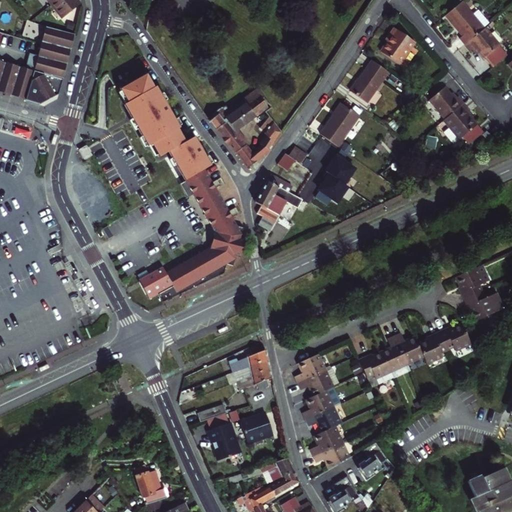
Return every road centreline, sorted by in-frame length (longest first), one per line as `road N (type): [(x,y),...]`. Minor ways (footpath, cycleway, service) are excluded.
road 1 (tertiary): [(511,168),(260,284)]
road 2 (residential): [(245,201),(383,0)]
road 3 (residential): [(245,201),(234,171),(129,27),(99,18)]
road 4 (residential): [(138,340),(59,189),(70,125)]
road 5 (residential): [(213,511),(138,340)]
road 6 (residential): [(274,362),(426,297)]
road 7 (residential): [(504,120),(398,0)]
road 8 (residential): [(274,362),(298,466),(323,511)]
road 9 (tertiary): [(138,340),(0,405)]
road 10 (tertiary): [(260,284),(138,340)]
